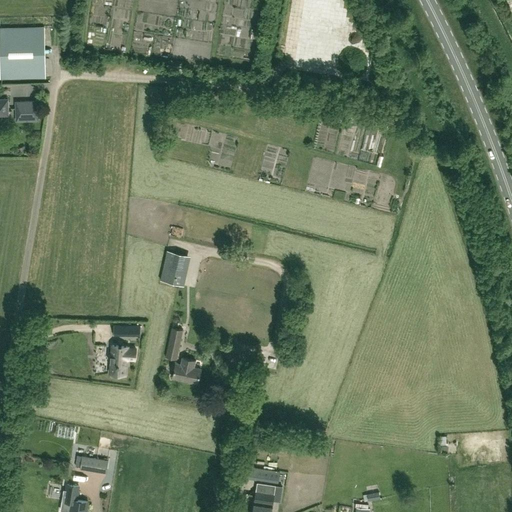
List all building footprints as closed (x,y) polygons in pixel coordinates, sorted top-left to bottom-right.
[(234,13),(251,17),(253,9),(236,5),(234,13)] [(235,25),(236,17),(229,16),(228,25),(235,26),(234,35),(245,37),(246,27),(235,25)] [(44,27),(0,27),(0,31),(1,78),(45,77),(44,27)] [(154,48),(154,33),(141,33),(141,47),(154,48)] [(206,46),(198,46),(198,57),(206,57),(206,46)] [(32,83),(7,83),(6,96),(32,96),(32,83)] [(38,101),(16,102),(16,115),(38,114),(38,101)] [(352,174),(340,174),(341,190),(348,190),(347,183),(363,183),(363,167),(352,167),(352,174)] [(191,255),(166,250),(160,279),(184,285),(191,255)] [(193,302),(234,308),(240,264),(199,258),(193,302)] [(260,344),(273,278),(249,274),(245,295),(246,295),(237,342),(247,344),(247,342),(257,344),(255,351),(258,352),(256,364),(272,368),(277,342),(266,340),(265,345),(260,344)] [(141,292),(136,316),(226,333),(227,325),(202,320),(204,310),(195,308),(196,302),(141,292)] [(122,335),(140,335),(140,325),(122,325),(122,335)] [(183,329),(172,327),(166,357),(176,359),(183,329)] [(110,373),(125,374),(127,358),(135,359),(136,348),(127,348),(128,346),(112,345),(110,373)] [(176,362),(172,377),(198,383),(201,368),(194,366),(195,360),(182,357),(181,364),(176,362)] [(447,437),(437,437),(437,453),(447,453),(447,437)] [(77,455),(75,466),(106,471),(108,460),(77,455)] [(280,471),(252,466),(247,465),(245,477),(250,478),(278,482),(280,471)] [(257,482),(252,511),(271,511),(275,485),(257,482)] [(85,511),(88,501),(77,499),(79,485),(67,483),(64,501),(71,502),(69,511),(85,511)] [(365,499),(380,495),(378,490),(364,494),(365,499)]
